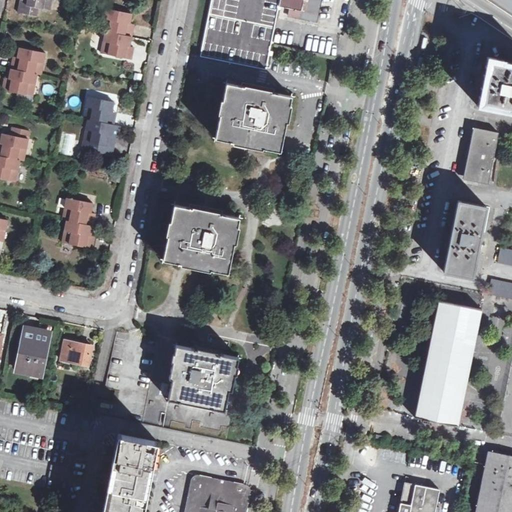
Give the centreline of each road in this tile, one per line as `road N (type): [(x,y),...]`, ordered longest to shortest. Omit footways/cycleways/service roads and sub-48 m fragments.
road 1 (primary): [(314,511),(421,0)]
road 2 (primary): [(392,0),(290,511)]
road 3 (residential): [(0,290),(114,312),(180,0)]
